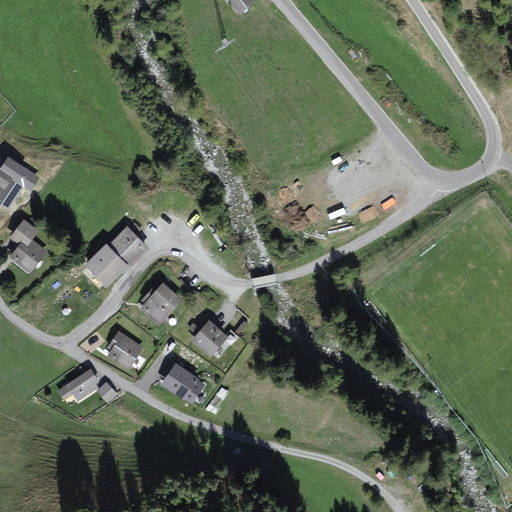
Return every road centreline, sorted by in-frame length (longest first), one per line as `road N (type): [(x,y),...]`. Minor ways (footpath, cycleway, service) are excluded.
road 1 (unclassified): [(65,346),(161,252),(179,253),(235,287),(278,280),(354,247),(444,179)]
road 2 (tertiary): [(444,179),(420,165),(279,0)]
road 3 (residential): [(65,346),(194,420),(280,447)]
road 4 (tertiary): [(413,0),(485,112),(494,148)]
road 5 (track): [(280,447),(359,474),(398,511)]
